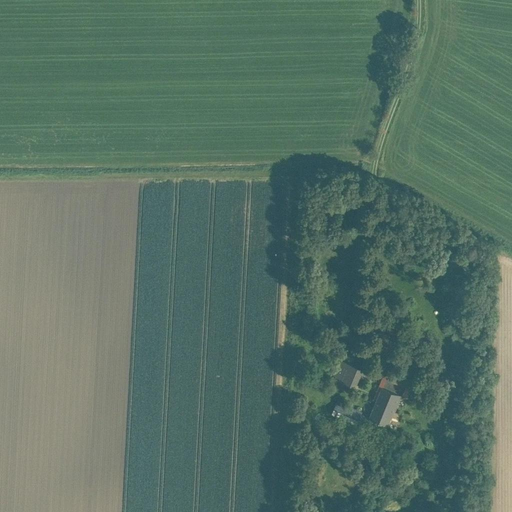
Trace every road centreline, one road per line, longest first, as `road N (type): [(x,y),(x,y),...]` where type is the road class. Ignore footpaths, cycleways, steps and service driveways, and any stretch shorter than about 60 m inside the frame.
road 1 (unknown): [(369,160),(364,310),(377,344),(368,371)]
road 2 (unclassified): [(369,160),(406,62),(412,0)]
